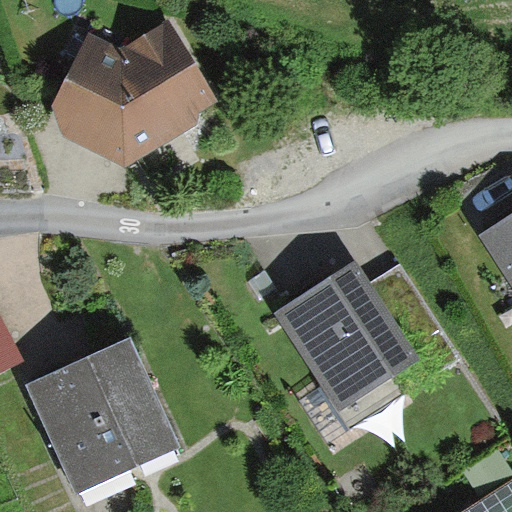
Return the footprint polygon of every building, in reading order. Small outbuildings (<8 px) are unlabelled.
[(63,138),(126,162),(219,107),(170,25),(126,51),(91,33),(54,106),(63,138)] [(511,224),(481,246),(511,292),(511,224)] [(279,322),(339,414),(419,362),(432,381),(461,362),(402,272),(372,291),(358,270),(279,322)] [(0,313),(0,372),(24,360),(0,313)] [(131,350),(32,393),(78,497),(177,454),(131,350)] [(511,511),(511,487),(473,511),(511,511)]
